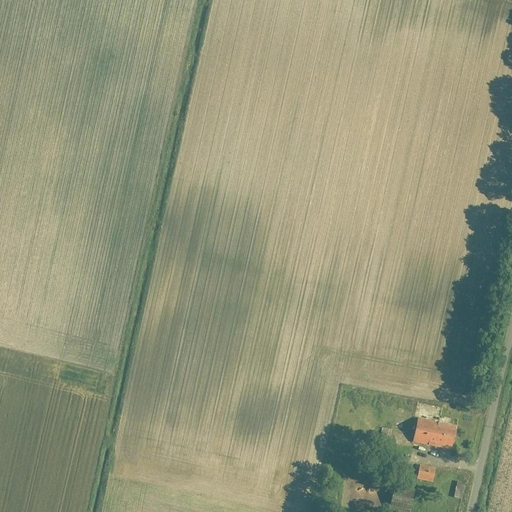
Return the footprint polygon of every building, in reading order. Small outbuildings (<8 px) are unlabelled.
[(418,419),(413,442),(451,450),(456,426),(418,419)] [(431,480),(433,467),(421,465),(419,478),(431,480)] [(465,483),(454,480),(450,495),(461,498),(465,483)] [(365,503),(369,485),(353,481),(349,499),(365,503)] [(411,511),(416,491),(397,487),(392,509),(405,511),(411,511)]
